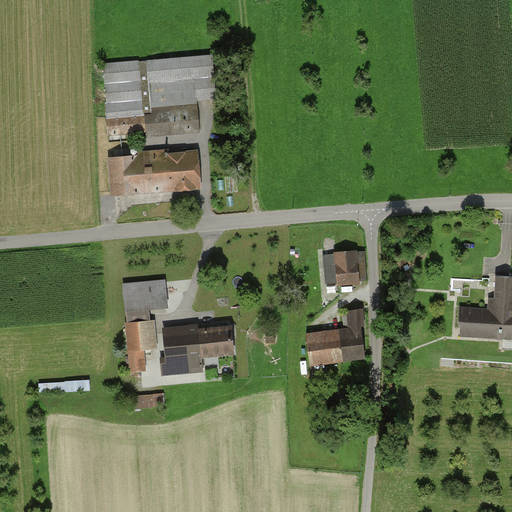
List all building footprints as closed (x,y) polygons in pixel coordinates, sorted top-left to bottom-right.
[(213,54),(102,64),(109,138),(199,130),(195,80),(215,78),(213,54)] [(195,152),(111,160),(114,194),(198,187),(195,152)] [(365,251),(328,254),(330,283),(367,281),(365,251)] [(487,310),(460,309),(459,328),(479,330),(479,336),(511,337),(511,274),(496,273),(494,298),(488,298),(487,310)] [(170,280),(126,283),(133,374),(149,373),(147,352),(161,351),(159,321),(155,321),(154,308),(172,307),(170,280)] [(350,329),(312,334),(316,367),(371,361),(365,310),(348,312),(350,329)] [(204,326),(169,329),(172,359),(165,359),(167,379),(208,376),(206,358),(242,354),(239,327),(204,330),(204,326)] [(41,390),(92,388),(91,378),(41,381),(41,390)] [(167,395),(143,396),(144,408),(167,407),(167,395)]
